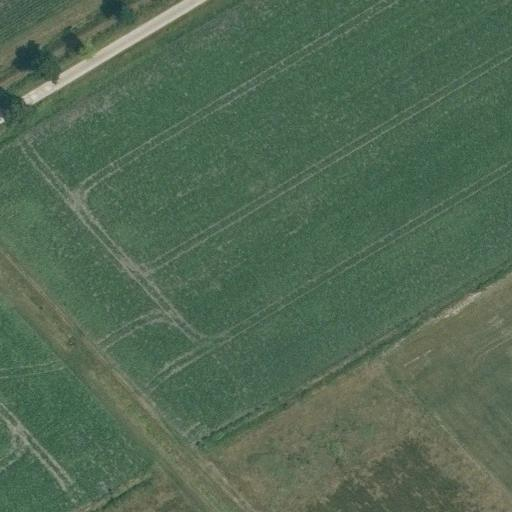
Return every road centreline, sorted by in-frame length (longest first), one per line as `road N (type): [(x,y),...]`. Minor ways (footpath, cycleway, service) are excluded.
road 1 (track): [(0,246),(245,511)]
road 2 (track): [(0,119),(198,0)]
